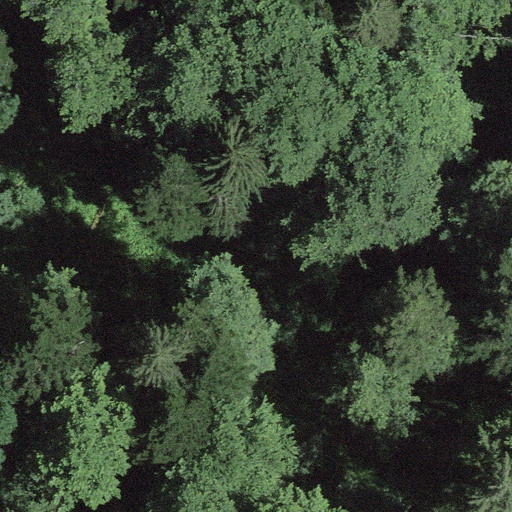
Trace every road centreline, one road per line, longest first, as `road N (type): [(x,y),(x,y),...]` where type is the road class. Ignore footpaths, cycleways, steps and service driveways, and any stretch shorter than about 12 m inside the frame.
road 1 (track): [(0,172),(332,316),(511,442)]
road 2 (track): [(383,511),(361,470),(282,378),(221,270)]
